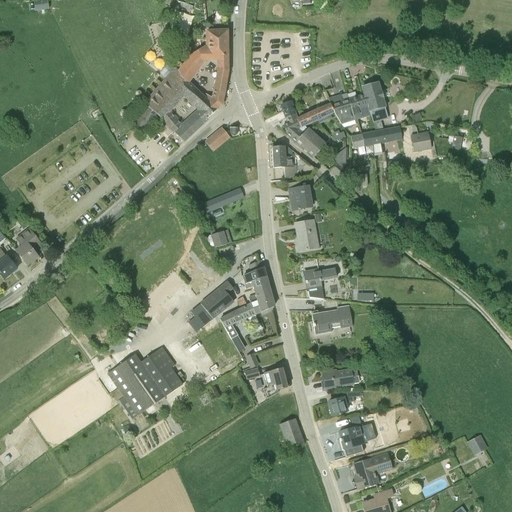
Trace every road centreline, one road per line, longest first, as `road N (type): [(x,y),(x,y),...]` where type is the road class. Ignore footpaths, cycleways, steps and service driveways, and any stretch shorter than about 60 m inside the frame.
road 1 (tertiary): [(337,511),(273,277),(259,131),(249,105)]
road 2 (track): [(511,345),(328,175),(257,125)]
road 3 (unclassified): [(0,305),(216,122),(249,105)]
road 4 (unclassified): [(249,105),(323,70),(378,58),(511,80)]
